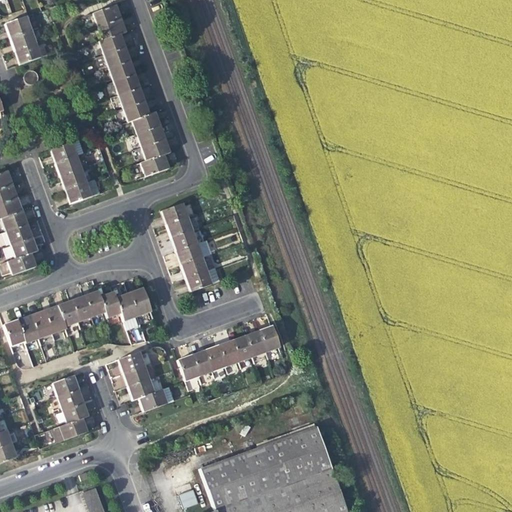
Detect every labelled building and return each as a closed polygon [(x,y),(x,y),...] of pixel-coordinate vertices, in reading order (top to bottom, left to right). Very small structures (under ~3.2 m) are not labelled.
[(88,17),(93,31),(115,23),(112,15),(110,9),(88,17)] [(3,35),(5,42),(29,33),(24,19),(0,28),(3,35)] [(93,31),(98,44),(114,38),(120,36),(118,29),(115,23),(93,31)] [(8,48),(10,55),(34,47),(29,33),(5,42),(8,48)] [(94,46),(99,59),(119,52),(117,46),(114,38),(98,44),(94,46)] [(35,48),(34,47),(10,55),(12,61),(15,68),(47,56),(43,45),(35,48)] [(99,59),(104,72),(124,65),(121,58),(119,52),(99,59)] [(104,72),(109,86),(128,79),(126,72),(124,65),(104,72)] [(31,76),(24,74),(19,80),(22,88),(29,89),(34,83),(31,76)] [(109,86),(113,99),(133,92),(131,85),(128,79),(109,86)] [(113,99),(118,113),(138,106),(135,98),(133,92),(113,99)] [(123,125),(126,124),(142,118),(141,113),(138,106),(118,113),(123,125)] [(126,124),(131,137),(153,129),(151,122),(148,116),(142,118),(126,124)] [(131,137),(136,151),(159,143),(156,138),(153,129),(131,137)] [(49,161),(51,166),(75,158),(81,155),(76,142),(46,153),(49,161)] [(161,149),(159,143),(136,151),(141,165),(157,159),(163,157),(161,149)] [(53,173),(56,180),(80,172),(75,158),(51,166),(53,173)] [(160,166),(157,159),(141,165),(135,167),(140,180),(162,172),(160,166)] [(84,184),(80,172),(56,180),(57,185),(60,193),(84,184)] [(0,174),(0,191),(10,188),(7,180),(4,173),(0,174)] [(93,181),(84,184),(60,193),(62,199),(65,207),(98,195),(93,181)] [(0,191),(0,206),(15,201),(12,194),(10,188),(0,191)] [(0,220),(19,214),(17,208),(15,201),(0,206),(0,220)] [(160,222),(162,229),(185,220),(180,206),(157,215),(160,222)] [(0,220),(0,221),(5,235),(24,228),(23,223),(19,214),(0,220)] [(165,236),(167,242),(190,233),(185,220),(162,229),(165,236)] [(0,248),(8,246),(9,248),(29,241),(27,235),(24,228),(5,235),(0,236),(0,248)] [(169,248),(172,255),(195,247),(190,233),(167,242),(169,248)] [(9,248),(14,261),(28,256),(34,254),(32,248),(29,241),(9,248)] [(204,243),(195,247),(172,255),(174,261),(177,268),(208,256),(204,243)] [(31,262),(28,256),(14,261),(5,264),(10,277),(33,269),(31,262)] [(210,256),(208,256),(177,268),(179,274),(181,281),(213,269),(214,269),(210,256)] [(218,284),(213,269),(181,281),(184,290),(186,295),(218,284)] [(133,294),(126,296),(134,320),(148,315),(140,291),(133,294)] [(90,318),(103,314),(98,300),(95,292),(90,294),(82,297),(90,318)] [(106,321),(118,316),(113,301),(110,295),(105,297),(98,300),(103,314),(106,321)] [(121,325),(134,320),(126,296),(121,298),(113,301),(118,316),(121,325)] [(76,323),(90,318),(82,297),(75,299),(68,302),(76,323)] [(62,328),(76,323),(68,302),(62,304),(55,307),(62,328)] [(63,330),(62,328),(55,307),(48,309),(41,312),(50,336),(63,330)] [(36,341),(50,336),(41,312),(37,313),(28,316),(36,341)] [(24,345),(36,341),(28,316),(22,319),(15,321),(23,342),(24,345)] [(9,347),(23,342),(15,321),(7,324),(1,326),(9,347)] [(261,331),(255,334),(262,354),(275,349),(268,330),(268,329),(261,331)] [(260,355),(262,354),(255,334),(249,336),(241,338),(249,359),(252,368),(263,364),(260,355)] [(236,363),(249,359),(241,338),(237,340),(229,343),(236,363)] [(222,368),(236,363),(229,343),(223,345),(215,348),(222,368)] [(17,348),(23,368),(32,366),(26,345),(17,348)] [(208,373),(222,368),(215,348),(208,350),(201,353),(208,373)] [(145,365),(151,363),(146,351),(141,353),(145,365)] [(196,378),(208,373),(201,353),(196,355),(189,357),(196,378)] [(116,369),(118,375),(139,368),(134,355),(113,362),(116,369)] [(182,382),(196,378),(189,357),(183,359),(175,362),(182,382)] [(146,366),(151,379),(155,377),(151,364),(146,366)] [(121,384),(123,389),(144,382),(139,368),(118,375),(121,384)] [(50,385),(54,398),(75,391),(72,383),(70,377),(50,385)] [(128,402),(133,400),(148,394),(144,382),(123,389),(125,396),(128,402)] [(54,398),(59,411),(79,404),(77,398),(75,391),(54,398)] [(156,392),(148,394),(133,400),(136,408),(138,414),(161,406),(156,392)] [(59,411),(64,425),(79,420),(84,418),(81,410),(79,404),(59,411)] [(81,427),(79,420),(64,425),(47,431),(51,442),(60,439),(61,442),(84,434),(81,427)] [(342,511),(313,429),(196,470),(211,511),(209,511),(342,511)] [(0,448),(9,445),(4,432),(0,433),(0,448)] [(0,463),(13,458),(9,445),(0,448),(0,463)] [(83,474),(76,477),(79,483),(86,480),(83,474)] [(81,494),(87,511),(101,511),(94,490),(81,494)] [(182,508),(197,505),(194,490),(179,493),(182,508)]
